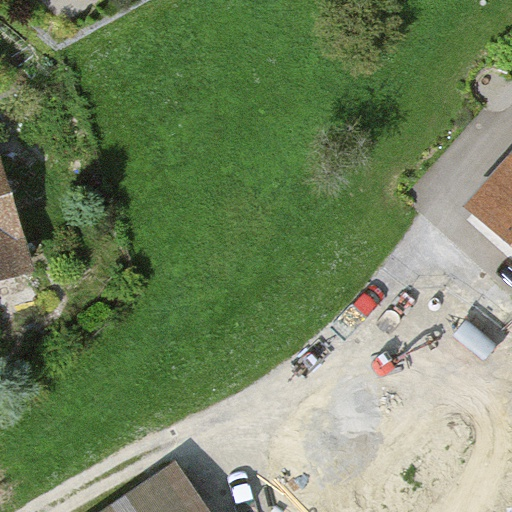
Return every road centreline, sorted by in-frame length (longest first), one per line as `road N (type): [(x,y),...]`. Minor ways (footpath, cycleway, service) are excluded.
road 1 (track): [(61,511),(321,366),(378,305)]
road 2 (residential): [(378,305),(469,156),(511,108)]
